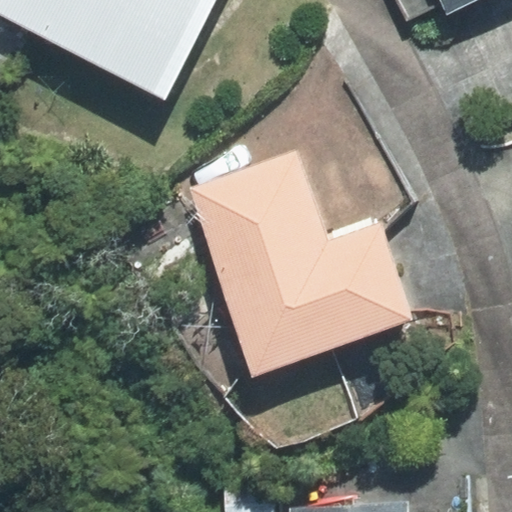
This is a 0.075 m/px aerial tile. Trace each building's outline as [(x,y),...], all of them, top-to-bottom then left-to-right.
[(0,0),(0,60),(15,68),(37,27),(171,100),(224,0),(0,0)] [(448,0),(456,16),(488,0),(448,0)] [(308,152),(199,190),(265,376),(418,321),(381,219),(337,235),(308,152)] [(279,511),(280,483),(228,482),(227,511),(279,511)] [(413,511),(413,503),(299,511),(298,511),(413,511)]
